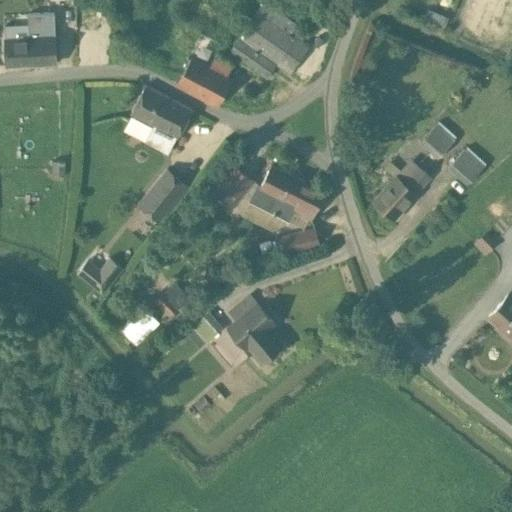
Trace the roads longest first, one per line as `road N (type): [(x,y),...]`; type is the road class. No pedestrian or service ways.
road 1 (unclassified): [(511,431),(420,359),(390,315),(338,173)]
road 2 (unclassified): [(0,80),(132,71),(224,117),(259,125)]
